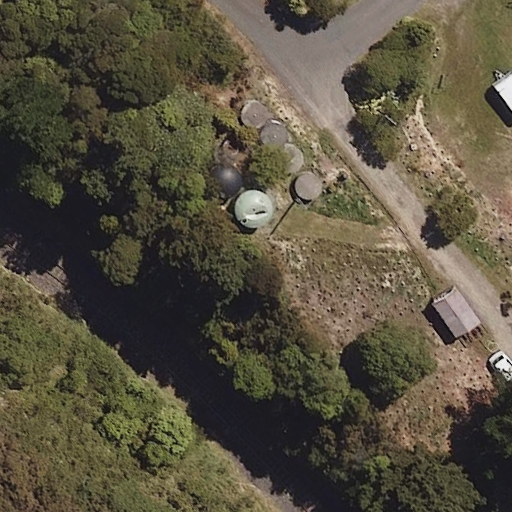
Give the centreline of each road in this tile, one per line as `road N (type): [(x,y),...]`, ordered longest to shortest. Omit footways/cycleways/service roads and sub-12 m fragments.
road 1 (track): [(511,314),(373,163),(321,93),(320,37)]
road 2 (residential): [(244,0),(291,32),(320,37),(348,31),(390,0)]
